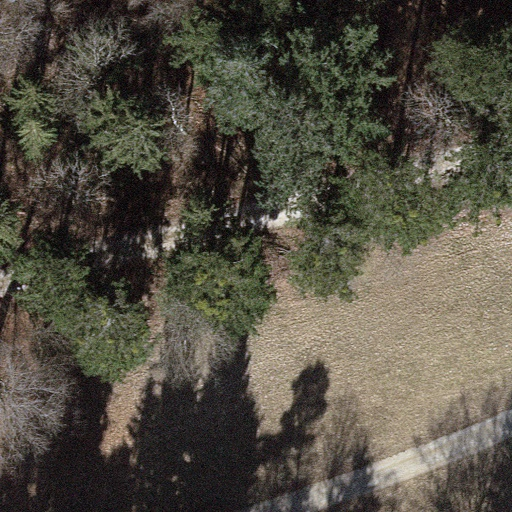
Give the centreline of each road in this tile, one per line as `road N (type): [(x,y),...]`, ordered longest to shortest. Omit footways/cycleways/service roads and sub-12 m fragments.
road 1 (track): [(511,116),(0,283)]
road 2 (track): [(274,511),(511,419)]
